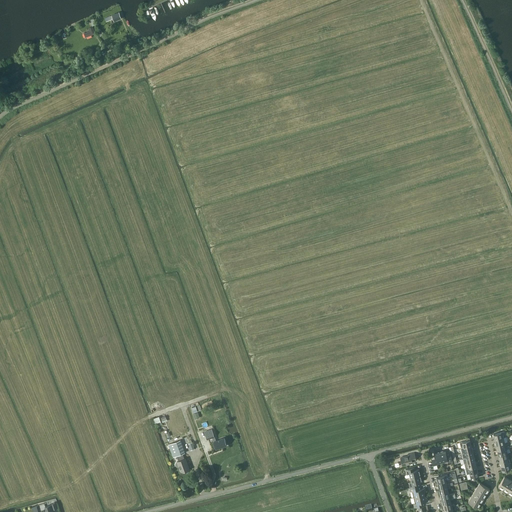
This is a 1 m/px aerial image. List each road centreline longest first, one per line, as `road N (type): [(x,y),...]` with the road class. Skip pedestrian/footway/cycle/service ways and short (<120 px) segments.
road 1 (unclassified): [(148,511),(368,455)]
road 2 (unclassified): [(368,455),(511,417)]
